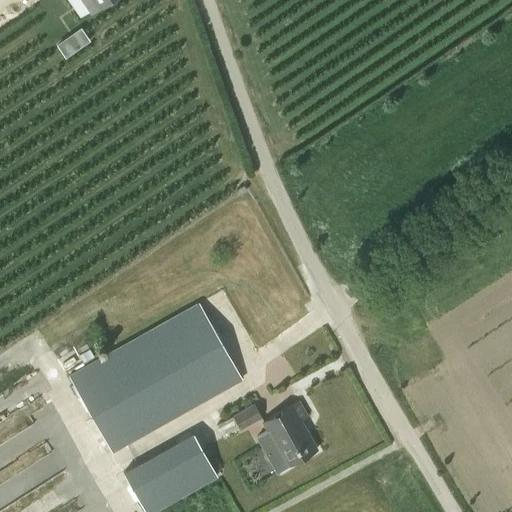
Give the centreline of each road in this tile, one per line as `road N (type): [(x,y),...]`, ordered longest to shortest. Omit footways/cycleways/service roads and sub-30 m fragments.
road 1 (unclassified): [(452,511),(320,292),(203,0)]
road 2 (track): [(0,377),(34,353),(103,468)]
